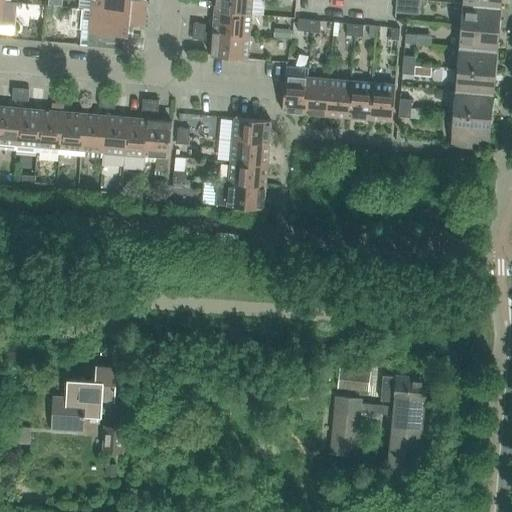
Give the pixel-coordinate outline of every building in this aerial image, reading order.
[(90,0),(90,9),(145,14),(146,1),(133,0),(90,0)] [(215,0),(214,11),(251,14),(252,0),(215,0)] [(420,1),(410,0),(396,0),(395,13),(419,15),(420,1)] [(17,3),(5,2),(0,1),(0,25),(15,26),(17,3)] [(463,4),(461,26),(499,29),(501,8),(463,4)] [(145,14),(90,9),(83,9),(80,45),(123,49),(124,36),(128,36),(129,26),(144,27),(145,14)] [(249,36),(251,14),(214,11),(212,33),(249,36)] [(303,32),(311,33),(312,21),(304,20),(303,32)] [(312,21),(311,33),(319,34),(320,22),(312,21)] [(193,31),(205,32),(205,24),(193,23),(193,31)] [(346,36),(354,37),(355,25),(347,24),(346,36)] [(355,25),(354,37),(362,37),(363,25),(355,25)] [(499,29),(461,26),(459,48),(497,51),(499,29)] [(390,40),(398,41),(399,29),(391,28),(390,40)] [(205,32),(193,31),(192,39),(204,40),(205,32)] [(249,36),(212,33),(210,55),(247,59),(249,36)] [(405,34),(404,43),(416,44),(417,35),(405,34)] [(495,73),(497,51),(459,48),(457,70),(495,74),(495,73)] [(403,65),(414,66),(415,57),(403,56),(403,65)] [(403,65),(402,74),(414,75),(414,66),(403,65)] [(493,94),(495,74),(495,73),(457,70),(455,91),(493,94)] [(282,112),(304,114),(308,77),(285,75),(282,112)] [(304,114),(326,116),(329,79),(308,77),(304,114)] [(326,116),(347,118),(351,81),(329,79),(326,116)] [(351,81),(347,118),(369,119),(372,83),(351,81)] [(372,83),(369,119),(392,121),(395,85),(372,83)] [(12,100),(20,100),(21,89),(13,88),(12,100)] [(21,89),(20,100),(28,101),(29,89),(21,89)] [(491,116),(493,94),(455,91),(453,112),(491,116)] [(55,104),(63,104),(64,92),(56,92),(55,104)] [(63,104),(71,105),(72,93),(64,92),(63,104)] [(99,107),(107,108),(108,96),(100,95),(99,107)] [(108,96),(107,108),(115,109),(116,97),(108,96)] [(142,111),(150,112),(151,100),(143,99),(142,111)] [(400,99),(399,108),(411,109),(411,100),(400,99)] [(150,112),(158,112),(159,100),(151,100),(150,112)] [(19,108),(0,106),(0,149),(16,151),(19,108)] [(16,151),(37,152),(41,110),(19,108),(16,151)] [(398,117),(410,118),(411,109),(399,108),(398,117)] [(37,152),(59,154),(63,112),(41,110),(37,152)] [(63,112),(59,154),(81,156),(85,114),(63,112)] [(491,116),(453,112),(450,146),(480,149),(481,138),(489,139),(491,116)] [(81,156),(102,158),(106,115),(85,114),(81,156)] [(102,158),(124,160),(128,117),(106,115),(102,158)] [(124,160),(145,162),(149,119),(128,117),(124,160)] [(232,141),(269,144),(271,121),(234,118),(232,141)] [(149,119),(145,162),(155,163),(154,175),(167,176),(171,121),(149,119)] [(178,127),(177,135),(189,136),(189,128),(178,127)] [(177,135),(176,143),(188,144),(189,136),(177,135)] [(269,144),(232,141),(230,162),(267,165),(269,144)] [(230,162),(228,184),(265,187),(267,165),(230,162)] [(173,178),(185,179),(186,171),(174,170),(173,178)] [(185,179),(173,178),(172,186),(184,187),(185,179)] [(265,187),(228,184),(227,206),(263,209),(265,187)] [(65,416),(101,418),(103,390),(115,390),(117,366),(68,363),(65,416)] [(337,388),(368,391),(371,372),(355,370),(339,369),(337,388)] [(337,397),(331,454),(356,456),(360,412),(393,415),(387,480),(417,483),(424,405),(425,405),(426,394),(427,379),(396,376),(396,377),(383,376),(381,401),(395,402),(394,407),(360,404),(361,400),(337,397)] [(125,428),(105,427),(103,451),(123,452),(125,428)]
